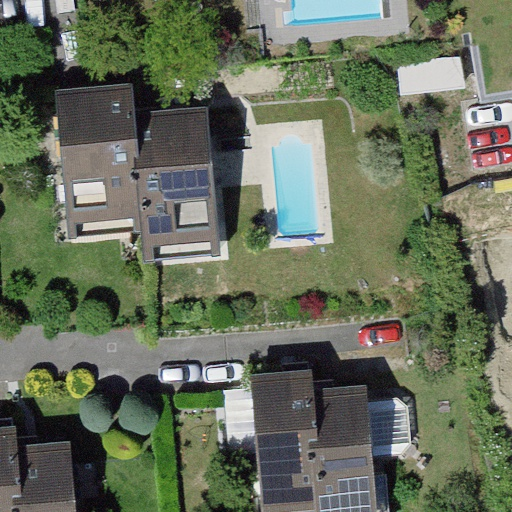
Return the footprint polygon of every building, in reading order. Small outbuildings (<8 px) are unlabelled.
[(32,86),(52,251),(124,243),(111,114),(106,76),(32,86)] [(182,106),(111,114),(127,268),(198,261),(182,106)] [(227,386),(236,511),(295,511),(287,397),(286,382),(227,386)] [(350,511),(342,393),(287,397),(295,511),(350,511)] [(57,511),(54,448),(0,451),(0,511),(57,511)]
